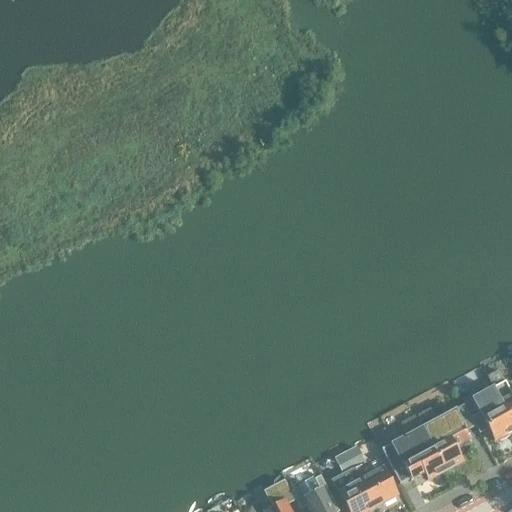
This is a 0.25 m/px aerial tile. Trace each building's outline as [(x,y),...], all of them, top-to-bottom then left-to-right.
[(498,372),(486,378),(511,426),(511,395),(511,396),(498,372)] [(511,432),(511,426),(486,378),(475,384),(488,409),(479,414),(494,443),(498,441),(499,442),(508,437),(507,435),(511,432)] [(454,448),(458,446),(469,440),(464,432),(474,427),(463,407),(421,429),(444,472),(462,462),(454,448)] [(444,472),(421,429),(381,451),(399,485),(408,480),(410,482),(423,475),(426,482),(444,472)] [(356,449),(345,455),(374,509),(396,498),(381,469),(366,478),(359,466),(364,464),(356,449)] [(369,511),(374,509),(345,455),(334,461),(343,476),(331,482),(347,511),(369,511)] [(336,509),(319,478),(313,481),(312,478),(297,486),(298,489),(291,492),(288,485),(286,486),(300,511),(306,507),(308,511),(332,511),(336,509)] [(294,502),(283,482),(264,493),(272,509),(266,511),(288,511),(286,507),(294,502)]
